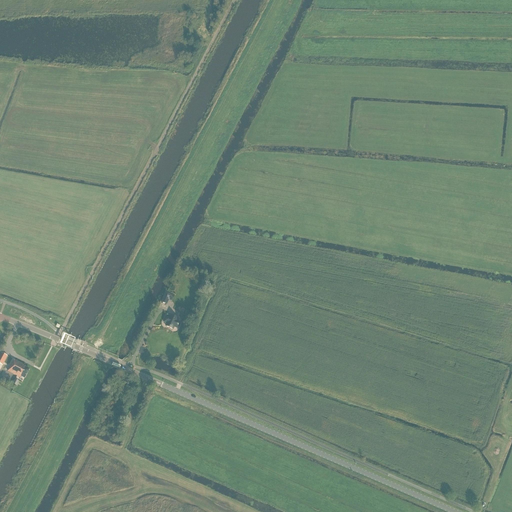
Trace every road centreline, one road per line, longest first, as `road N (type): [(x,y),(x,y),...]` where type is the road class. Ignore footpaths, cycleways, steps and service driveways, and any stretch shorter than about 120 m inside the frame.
road 1 (secondary): [(449,511),(0,316)]
road 2 (track): [(56,338),(233,0)]
